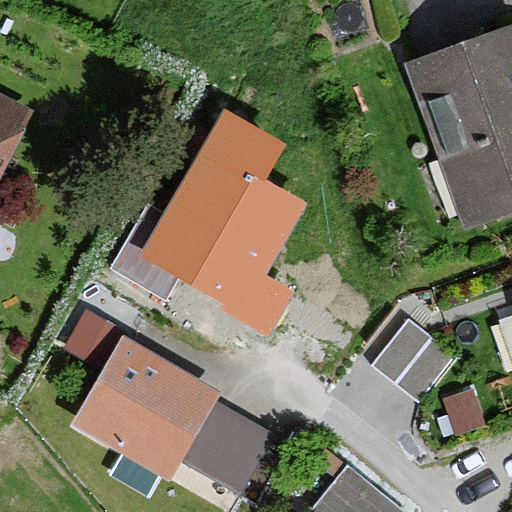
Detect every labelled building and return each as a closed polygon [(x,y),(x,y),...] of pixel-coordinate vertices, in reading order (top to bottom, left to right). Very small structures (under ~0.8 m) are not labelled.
[(511,223),(511,40),(409,73),(462,239),(511,223)] [(0,186),(34,116),(0,99),(0,186)] [(223,122),(132,278),(270,357),(297,311),(263,291),(308,214),(273,193),(292,162),(223,122)] [(371,358),(420,397),(458,349),(409,310),(371,358)] [(218,405),(121,348),(69,436),(166,493),(218,405)] [(326,511),(388,511),(352,482),(326,511)]
